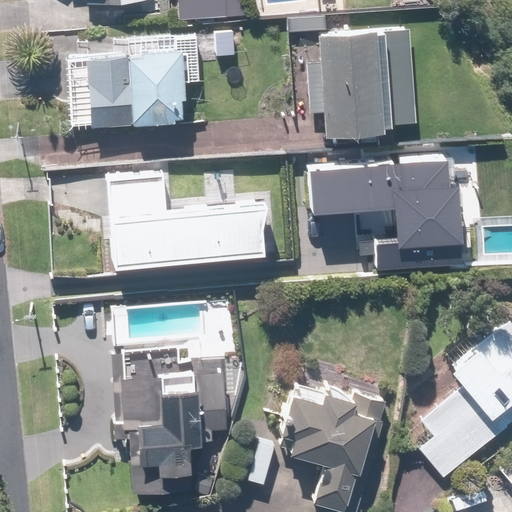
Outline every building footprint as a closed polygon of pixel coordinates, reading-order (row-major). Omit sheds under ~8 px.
[(281,34),(319,31),(318,12),(280,16),(281,34)] [(420,117),(414,22),(385,23),(385,17),(328,20),(334,122),(420,117)] [(205,29),(207,57),(241,56),(240,28),(205,29)] [(141,47),(94,48),(95,113),(185,111),(185,104),(193,104),(191,37),(140,39),(141,47)] [(311,156),(313,197),(392,193),(394,230),(374,231),(376,259),(457,254),(453,171),(444,172),(442,149),(311,156)] [(102,167),(107,253),(263,243),(260,194),(162,199),(160,163),(102,167)] [(330,214),(304,217),(307,244),(334,241),(330,214)] [(422,438),(447,469),(511,415),(511,310),(453,359),(468,377),(426,412),(437,426),(422,438)] [(139,427),(140,481),(201,480),(200,428),(231,428),(230,362),(117,364),(118,428),(139,427)] [(317,492),(360,505),(393,395),(335,378),(332,389),(302,380),(289,423),(303,427),(299,440),(330,449),(317,492)]
